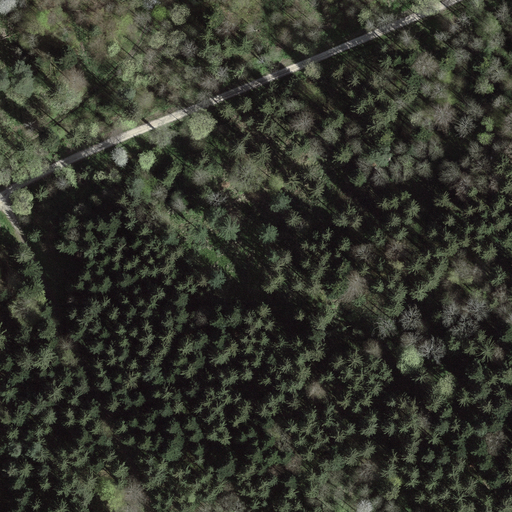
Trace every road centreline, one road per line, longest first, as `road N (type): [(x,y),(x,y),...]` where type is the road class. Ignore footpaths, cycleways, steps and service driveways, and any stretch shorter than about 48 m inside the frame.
road 1 (track): [(450,0),(78,156),(0,198)]
road 2 (track): [(1,197),(154,511)]
